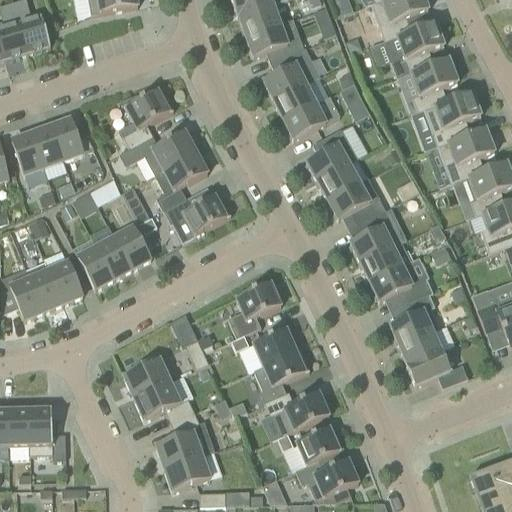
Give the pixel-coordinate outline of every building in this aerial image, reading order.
[(86,0),(90,21),(137,12),(134,0),(86,0)] [(237,23),(238,23),(237,22),(272,9),(288,3),(286,0),(232,0),(229,1),(237,23)] [(316,0),(307,0),(306,1),(310,13),(320,10),(316,0)] [(346,0),(327,0),(335,21),(352,15),(346,0)] [(362,0),(367,11),(370,10),(374,9),(397,0),(362,0)] [(374,9),(370,10),(384,47),(396,43),(396,42),(412,37),(407,23),(427,16),(421,0),(397,0),(374,9)] [(25,4),(12,8),(27,59),(50,53),(39,16),(30,19),(25,4)] [(27,59),(12,8),(0,11),(0,19),(2,27),(0,27),(0,50),(5,66),(27,59)] [(237,22),(238,23),(245,43),(279,30),(272,11),(272,9),(237,22)] [(313,17),(320,37),(332,32),(325,13),(313,17)] [(292,26),(279,30),(245,43),(253,64),(264,60),(269,70),(302,53),(292,26)] [(434,28),(412,37),(396,42),(396,43),(384,47),(391,67),(397,84),(402,82),(410,80),(426,73),(427,73),(422,60),(443,52),(434,28)] [(332,32),(320,37),(323,44),(335,40),(332,32)] [(355,44),(345,48),(349,58),(359,54),(355,44)] [(391,67),(384,47),(370,52),(377,72),(391,67)] [(302,53),(269,70),(275,80),(262,86),(272,106),(305,90),(319,83),(317,77),(304,52),(302,53)] [(426,73),(410,80),(418,102),(412,105),(417,119),(423,116),(441,109),(436,96),(456,89),(448,65),(428,72),(427,73),(426,73)] [(341,92),(353,87),(349,78),(337,84),(341,92)] [(338,96),(346,112),(361,105),(353,89),(338,96)] [(305,90),(272,106),(273,107),(282,126),(315,110),(305,91),(305,90)] [(132,128),(118,136),(122,143),(128,155),(152,142),(146,131),(173,117),(161,95),(138,108),(135,101),(120,107),(125,115),(132,128)] [(423,116),(436,153),(464,143),(459,129),(480,122),(471,98),(441,109),(423,116)] [(329,103),(315,110),(282,126),(293,146),(325,130),(325,129),(339,122),(329,103)] [(360,105),(346,112),(354,128),(368,120),(360,105)] [(51,133),(63,167),(82,160),(91,157),(86,143),(78,146),(71,125),(51,133)] [(51,133),(31,140),(43,174),(63,167),(51,133)] [(317,161),(305,168),(316,187),(348,170),(357,165),(346,145),(340,135),(311,151),(317,161)] [(468,183),(478,179),(473,166),(493,159),(485,135),(464,143),(436,153),(450,190),(468,183)] [(128,155),(118,160),(125,172),(144,162),(154,181),(163,176),(196,159),(184,138),(158,152),(152,142),(128,155)] [(31,140),(11,147),(23,181),(24,181),(28,192),(47,186),(43,174),(31,140)] [(392,171),(401,166),(396,156),(387,161),(392,171)] [(163,176),(154,181),(154,182),(164,200),(155,204),(162,218),(185,205),(179,194),(207,179),(196,159),(163,176)] [(481,220),(499,213),(494,200),(511,193),(511,186),(506,169),(478,179),(468,183),(476,206),(470,209),(475,223),(481,220)] [(358,188),(348,170),(316,187),(327,207),(359,189),(358,188)] [(359,189),(327,207),(337,226),(350,219),(356,231),(381,217),(384,216),(367,184),(358,188),(359,189)] [(405,190),(411,202),(419,198),(413,186),(405,190)] [(70,187),(58,192),(61,202),(74,197),(70,187)] [(107,204),(100,191),(89,198),(95,210),(107,204)] [(122,198),(139,229),(151,223),(134,192),(122,198)] [(42,212),(55,208),(51,197),(38,201),(42,212)] [(95,210),(89,198),(72,207),(81,222),(97,213),(95,210)] [(185,205),(162,218),(170,231),(171,230),(182,249),(195,242),(195,241),(230,222),(218,201),(191,215),(186,205),(185,205)] [(511,208),(499,213),(481,220),(490,243),(483,246),(488,259),(504,254),(511,250),(511,248),(508,237),(511,235),(511,208)] [(74,220),(68,209),(59,214),(65,225),(74,220)] [(362,242),(349,248),(359,269),(400,249),(404,247),(394,227),(390,228),(384,216),(383,216),(381,217),(356,231),(362,242)] [(46,238),(39,223),(27,228),(34,243),(46,238)] [(151,223),(139,229),(144,239),(156,233),(151,223)] [(435,249),(446,244),(438,230),(429,235),(435,249)] [(108,233),(89,243),(90,244),(95,254),(112,286),(131,276),(114,244),(108,233)] [(133,234),(114,244),(131,276),(150,266),(133,234)] [(77,264),(95,254),(90,244),(72,254),(77,264)] [(400,249),(359,269),(369,288),(405,270),(410,268),(404,256),(400,249)] [(436,271),(450,265),(444,252),(430,259),(436,271)] [(77,264),(94,296),(112,286),(95,254),(77,264)] [(48,277),(68,269),(62,256),(43,264),(44,268),(48,277)] [(62,310),(48,277),(44,268),(25,276),(28,285),(42,319),(62,310)] [(68,269),(48,277),(62,310),(82,302),(81,301),(68,269)] [(405,270),(369,288),(378,308),(401,297),(406,309),(428,300),(428,301),(432,299),(425,283),(414,288),(405,270)] [(23,327),(42,319),(28,285),(25,276),(24,274),(0,284),(0,288),(1,321),(18,314),(23,325),(22,326),(23,327)] [(236,345),(243,342),(260,334),(255,323),(280,312),(270,290),(236,305),(235,305),(241,318),(227,325),(236,345)] [(465,303),(460,292),(449,297),(454,308),(465,303)] [(511,303),(499,308),(493,293),(470,302),(485,339),(501,333),(510,356),(511,354),(511,303)] [(411,321),(389,331),(398,351),(428,338),(436,335),(438,334),(430,313),(433,312),(428,301),(428,300),(406,309),(411,321)] [(476,332),(471,320),(464,324),(469,335),(476,332)] [(290,334),(252,351),(261,372),(299,356),(290,334)] [(428,338),(398,351),(406,371),(407,372),(437,359),(428,338)] [(197,346),(201,355),(212,350),(208,341),(197,346)] [(248,352),(243,342),(236,345),(233,346),(230,347),(235,358),(248,352)] [(208,370),(201,355),(197,346),(185,352),(195,376),(208,370)] [(261,372),(254,376),(262,396),(259,397),(264,409),(286,399),(282,389),(309,378),(299,356),(261,372)] [(407,372),(406,371),(405,371),(415,393),(437,383),(442,395),(464,385),(466,384),(461,370),(446,377),(438,358),(437,359),(407,372)] [(126,380),(122,382),(132,404),(169,388),(158,365),(140,374),(138,371),(125,377),(126,380)] [(169,388),(132,404),(143,427),(165,417),(170,431),(194,420),(187,405),(179,409),(178,409),(178,407),(169,388)] [(286,399),(264,409),(269,423),(272,422),(281,443),(287,440),(328,422),(318,400),(293,410),(288,398),(286,399)] [(264,410),(264,409),(262,404),(256,407),(258,413),(264,410)] [(229,413),(233,424),(246,418),(242,408),(229,413)] [(28,415),(6,416),(7,453),(28,452),(29,452),(28,415)] [(29,452),(28,452),(28,462),(52,461),(51,441),(51,415),(28,415),(29,452)] [(176,444),(155,452),(163,475),(201,462),(212,458),(214,457),(203,428),(198,429),(194,420),(170,431),(176,444)] [(295,450),(305,472),(318,467),(343,456),(333,433),(295,450)] [(281,443),(276,445),(282,458),(292,453),(287,440),(281,443)] [(52,461),(52,467),(65,466),(64,441),(51,441),(52,461)] [(201,462),(163,475),(171,498),(209,485),(201,462)] [(511,511),(511,466),(471,482),(482,511),(511,511)] [(318,467),(305,472),(294,477),(301,492),(307,489),(316,509),(311,509),(311,510),(336,509),(337,509),(350,503),(346,494),(358,489),(348,467),(323,478),(318,467)] [(30,481),(18,481),(18,489),(30,489),(30,481)] [(261,492),(269,510),(285,510),(275,485),(261,492)] [(73,495),(61,495),(61,503),(73,503),(73,495)] [(85,495),(73,495),(73,503),(85,503),(85,495)] [(51,496),(39,496),(39,504),(51,504),(51,496)] [(198,511),(224,511),(224,499),(198,499),(198,511)] [(262,502),(250,502),(250,510),(262,510),(262,502)]
